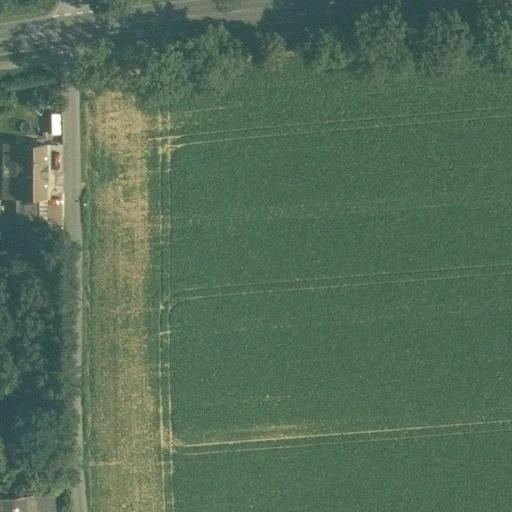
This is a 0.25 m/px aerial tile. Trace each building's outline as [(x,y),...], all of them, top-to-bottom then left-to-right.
[(16,175),(16,144),(4,144),(4,174),(16,175)] [(48,144),(16,144),(16,175),(16,195),(38,195),(48,196),(48,144)] [(38,195),(16,195),(16,205),(38,206),(38,195)] [(38,206),(16,205),(16,222),(38,222),(38,206)] [(38,222),(16,222),(16,240),(38,234),(38,222)] [(0,494),(0,511),(55,511),(54,489),(0,494)]
